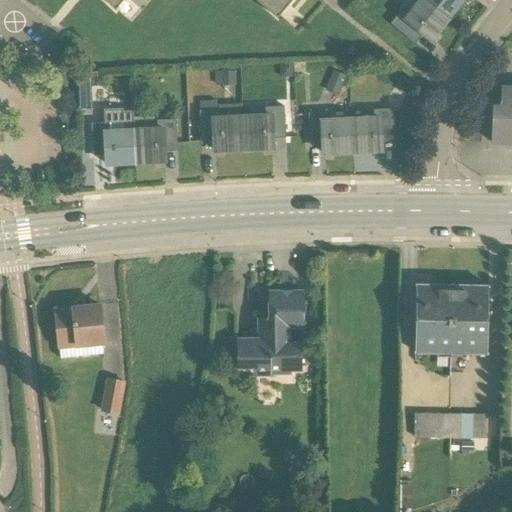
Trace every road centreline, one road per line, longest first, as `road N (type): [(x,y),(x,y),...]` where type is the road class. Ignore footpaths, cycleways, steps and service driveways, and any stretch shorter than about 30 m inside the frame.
road 1 (secondary): [(434,212),(99,225)]
road 2 (residential): [(434,212),(453,85),(511,1)]
